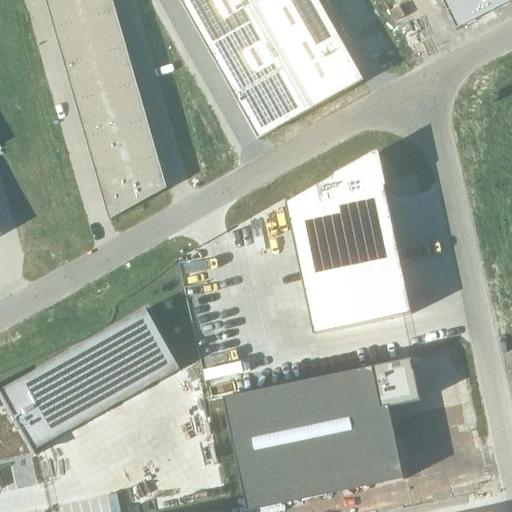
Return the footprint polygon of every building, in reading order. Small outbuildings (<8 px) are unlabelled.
[(46,0),(54,26),(65,63),(75,99),(86,136),(96,172),(105,202),(110,217),(109,217),(111,221),(139,205),(154,197),(154,196),(167,189),(166,183),(158,155),(147,118),(137,82),(126,45),(116,9),(113,0),(46,0)] [(179,0),(180,1),(199,36),(219,71),(229,88),(239,107),(240,107),(259,140),(276,131),(277,131),(312,111),(347,91),(364,81),(359,72),(360,71),(319,0),(179,0)] [(511,0),(441,0),(448,13),(457,31),(511,4),(511,3),(511,0)] [(334,178),(287,205),(315,336),(413,315),(386,188),(388,188),(387,183),(385,184),(379,153),(338,176),(337,174),(333,176),(334,178)] [(0,389),(0,464),(37,456),(35,452),(181,370),(147,310),(1,392),(0,389)] [(413,360),(225,400),(246,502),(401,469),(404,481),(406,480),(391,409),(406,406),(422,402),(415,371),(414,372),(413,363),(414,363),(413,360)]
